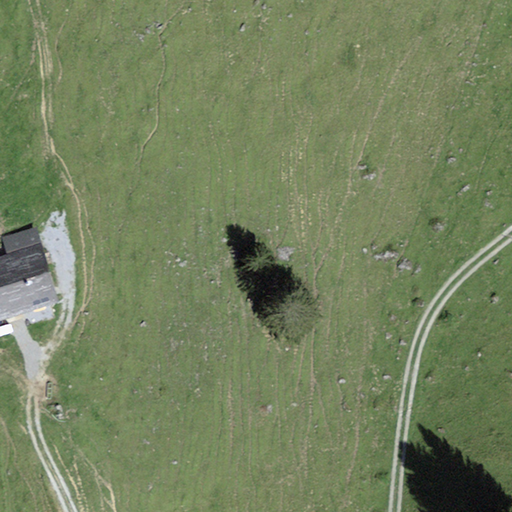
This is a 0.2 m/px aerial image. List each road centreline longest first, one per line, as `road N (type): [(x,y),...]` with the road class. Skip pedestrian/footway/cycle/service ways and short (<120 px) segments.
road 1 (track): [(394,511),(419,337),(459,278),(511,235)]
road 2 (track): [(61,232),(69,302),(58,340),(37,369),(32,416),(71,511)]
